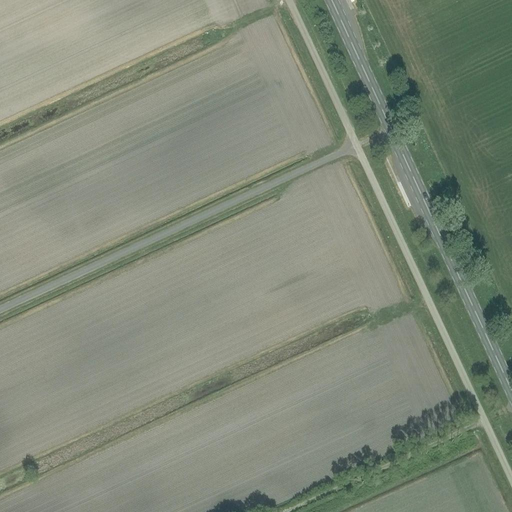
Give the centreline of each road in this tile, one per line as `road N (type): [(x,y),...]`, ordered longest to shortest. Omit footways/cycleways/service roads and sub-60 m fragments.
road 1 (primary): [(511,396),(335,0)]
road 2 (unclassified): [(0,309),(356,145)]
road 3 (unclassified): [(511,480),(356,145)]
road 4 (track): [(481,416),(276,511)]
road 5 (unclassified): [(356,145),(288,0)]
